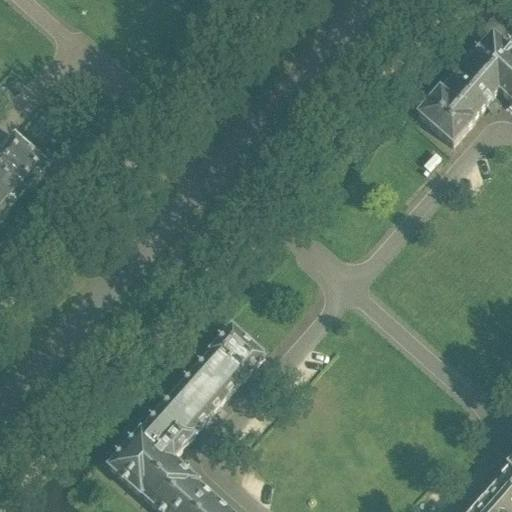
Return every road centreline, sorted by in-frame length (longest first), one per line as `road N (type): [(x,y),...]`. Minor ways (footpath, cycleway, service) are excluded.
road 1 (residential): [(0,408),(213,167)]
road 2 (residential): [(258,511),(222,479),(214,447),(349,289)]
road 3 (residential): [(511,138),(482,143),(349,289)]
road 4 (residential): [(213,167),(361,0)]
road 5 (residential): [(511,434),(349,289)]
road 6 (residential): [(349,289),(213,167)]
road 7 (residential): [(213,167),(78,47)]
